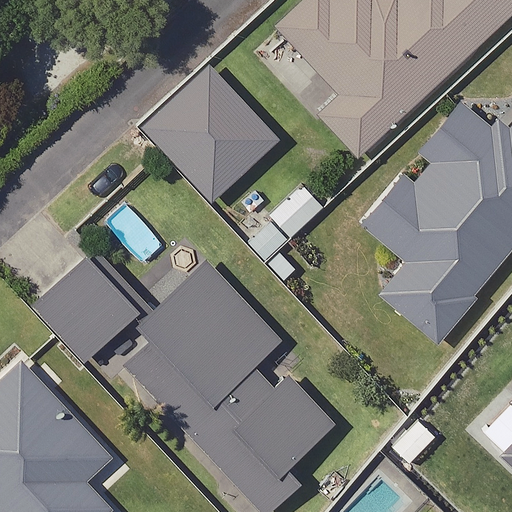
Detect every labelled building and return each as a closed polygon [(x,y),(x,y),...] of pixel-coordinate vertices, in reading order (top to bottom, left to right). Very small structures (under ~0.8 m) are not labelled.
[(511,0),(335,0),(332,3),(329,0),(307,0),(277,30),(344,97),(322,120),(363,161),(511,12),(511,0)] [(280,141),(212,65),(145,126),(213,201),(280,141)] [(324,210),(300,184),(242,237),(267,264),(324,210)] [(386,214),(367,191),(320,232),(340,254),(386,214)] [(141,312),(94,259),(35,310),(83,364),(141,312)] [(129,367),(263,511),(268,511),(307,477),(298,468),(335,433),(284,378),(298,365),(208,267),(144,327),(157,341),(129,367)] [(110,457),(25,366),(0,388),(0,511),(106,511),(110,509),(84,482),(110,457)] [(511,401),(509,404),(511,407),(511,446),(501,457),(511,467),(511,401)] [(439,441),(418,422),(393,451),(414,470),(439,441)]
